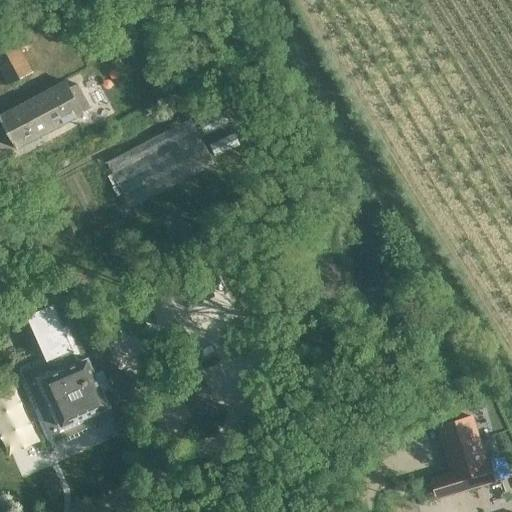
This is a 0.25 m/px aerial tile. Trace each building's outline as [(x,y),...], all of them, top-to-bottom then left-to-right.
[(0,71),(6,83),(28,72),(6,30),(0,33),(0,71)] [(81,113),(89,109),(76,84),(68,89),(64,82),(0,115),(0,120),(15,149),(81,114),(81,113)] [(109,163),(131,208),(215,163),(192,119),(109,163)] [(51,306),(31,315),(49,355),(16,370),(51,448),(104,425),(98,410),(105,407),(109,406),(107,402),(107,403),(101,389),(108,386),(101,372),(94,375),(88,362),(89,361),(68,316),(58,320),(51,306)] [(453,420),(426,434),(449,478),(429,488),(437,505),(488,478),(479,462),(476,463),(453,420)]
